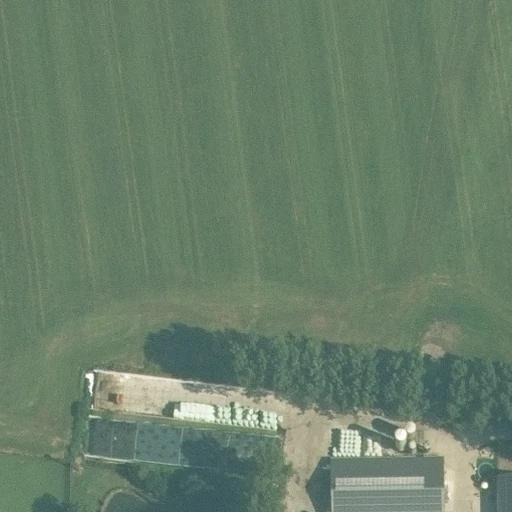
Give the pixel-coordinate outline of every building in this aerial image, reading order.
[(120,403),(119,379),(92,380),(93,404),(120,403)] [(342,426),(342,453),(363,453),(364,426),(342,426)] [(193,436),(187,459),(219,467),(225,444),(193,436)] [(442,511),(442,464),(330,465),(330,511),(442,511)] [(511,511),(511,480),(496,481),(496,511),(511,511)]
